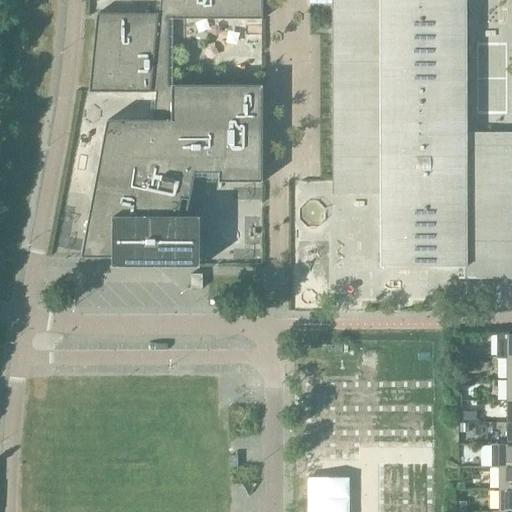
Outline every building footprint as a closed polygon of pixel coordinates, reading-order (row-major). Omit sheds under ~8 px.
[(171,19),(262,19),(262,0),(160,0),(159,14),(158,14),(96,14),(89,93),(150,93),(150,92),(156,92),(153,121),(150,121),(107,121),(81,258),(112,258),(111,268),(199,268),(199,218),(186,218),(186,216),(178,214),(181,199),(189,200),(193,178),(219,182),(219,183),(262,183),(262,86),(171,86),(168,86),(168,19),(171,19)] [(333,0),(334,183),(382,183),(382,269),(383,269),(383,267),(463,267),(463,279),(511,279),(511,144),(464,144),(463,0),(333,0)] [(214,271),(214,276),(202,276),(202,274),(190,274),(190,289),(202,289),(231,289),(231,271),(214,271)] [(41,467),(36,467),(36,483),(36,493),(36,509),(37,509),(37,510),(36,511),(83,511),(84,507),(84,505),(84,501),(84,495),(84,491),(84,486),(84,482),(84,479),(84,471),(84,469),(84,465),(84,463),(84,455),(84,453),(84,445),(84,443),(84,439),(84,437),(84,429),(84,427),(84,419),(84,417),(84,413),(84,411),(84,403),(84,402),(84,395),(84,393),(84,389),(84,387),(88,387),(90,387),(90,381),(90,378),(90,367),(88,367),(88,368),(87,368),(86,368),(78,368),(77,368),(76,368),(76,367),(44,367),(40,367),(40,375),(40,379),(41,379),(41,389),(40,389),(40,393),(40,401),(40,403),(40,405),(41,405),(41,412),(41,415),(41,416),(40,415),(40,419),(40,427),(40,429),(40,431),(41,431),(41,441),(40,441),(40,445),(40,453),(40,457),(41,457),(41,467)] [(174,377),(162,377),(161,511),(219,511),(220,492),(219,492),(219,483),(220,483),(220,476),(231,476),(231,438),(230,438),(230,437),(230,436),(229,436),(229,435),(229,434),(228,434),(228,433),(228,426),(228,424),(228,420),(228,419),(229,419),(229,418),(229,417),(230,417),(230,416),(230,415),(231,415),(231,414),(231,389),(231,386),(230,386),(230,383),(231,383),(231,377),(230,377),(229,377),(197,377),(195,377),(178,377),(174,377)] [(460,378),(459,386),(470,386),(470,378),(460,378)] [(307,385),(307,457),(355,457),(355,445),(427,445),(427,385),(307,385)] [(462,413),(462,421),(475,421),(476,413),(462,413)] [(459,424),(459,433),(468,433),(468,424),(459,424)] [(491,467),(499,467),(511,467),(511,445),(507,445),(491,445),(491,467)] [(379,466),(379,511),(427,511),(427,466),(379,466)] [(511,467),(499,467),(499,489),(511,489),(511,467)] [(308,478),(307,511),(347,511),(348,478),(308,478)] [(511,489),(499,489),(499,511),(511,511),(511,489)]
